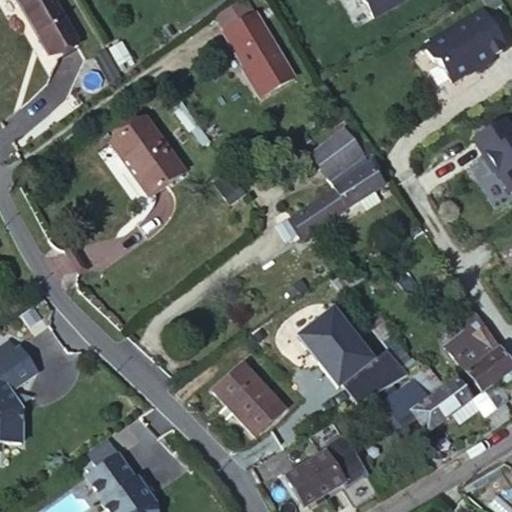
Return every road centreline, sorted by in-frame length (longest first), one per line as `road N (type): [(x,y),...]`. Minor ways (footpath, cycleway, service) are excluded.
road 1 (residential): [(253,511),(225,469),(54,304),(0,200)]
road 2 (residential): [(390,511),(511,435)]
